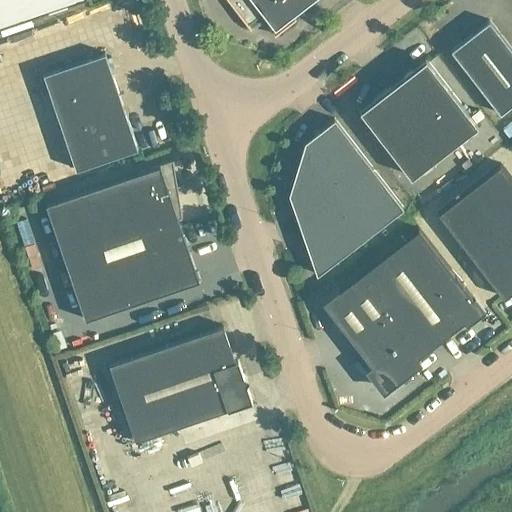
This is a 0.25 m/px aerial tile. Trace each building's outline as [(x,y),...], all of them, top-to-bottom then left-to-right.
[(0,0),(0,24),(71,0),(0,0)] [(228,0),(248,26),(249,25),(248,24),(263,12),(265,15),(274,27),(277,31),(276,32),(276,33),(295,19),(295,18),(293,19),(290,15),(293,13),(310,0),(228,0)] [(511,103),(511,49),(489,19),(451,49),(500,112),(511,103)] [(138,148),(105,51),(42,72),(75,169),(138,148)] [(478,124),(426,58),(360,109),(412,176),(478,124)] [(403,207),(334,118),(305,141),(289,193),(317,274),(403,207)] [(511,127),(503,134),(510,145),(511,143),(511,127)] [(181,212),(174,164),(173,159),(172,159),(140,170),(140,171),(46,203),(85,318),(199,279),(178,218),(182,217),(181,212)] [(511,290),(511,176),(501,162),(438,211),(504,297),(511,290)] [(466,324),(486,309),(475,295),(473,296),(419,226),(322,300),(371,364),(365,368),(383,392),(422,361),(418,355),(463,320),(466,324)] [(246,384),(249,378),(244,376),(238,359),(235,360),(223,325),(109,363),(135,439),(227,408),(227,409),(252,400),(246,384)] [(73,353),(113,340),(109,331),(70,344),(73,353)] [(369,382),(363,390),(378,402),(384,395),(369,382)]
